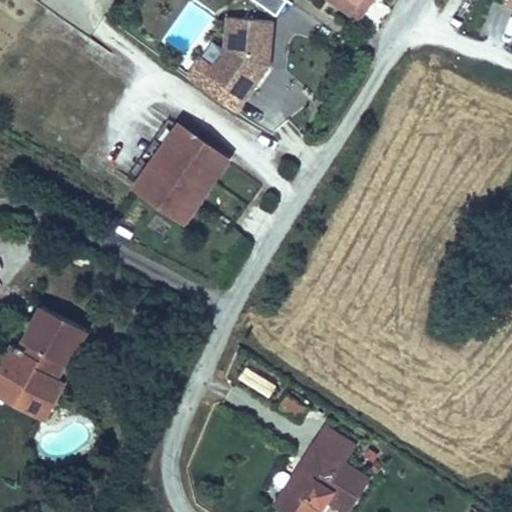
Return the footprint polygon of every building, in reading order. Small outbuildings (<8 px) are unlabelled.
[(258,0),(278,13),(286,0),(258,0)] [(358,0),(356,4),(350,0),(328,0),(359,22),(374,0),(358,0)] [(237,114),(271,68),(274,22),(225,18),(222,52),(213,65),(198,86),(237,114)] [(198,86),(213,65),(201,57),(186,77),(198,86)] [(131,191),(185,229),(233,162),(178,124),(131,191)] [(67,359),(71,362),(90,329),(44,303),(33,320),(38,324),(24,348),(12,342),(1,363),(28,377),(26,381),(41,389),(39,392),(53,401),(67,379),(58,372),(67,359)] [(26,381),(28,377),(1,363),(0,364),(0,374),(22,386),(26,381)] [(278,407),(299,421),(307,409),(286,395),(278,407)] [(338,511),(349,511),(370,479),(346,464),(358,445),(325,424),(272,509),(276,511),(324,511),(329,506),(338,511)]
